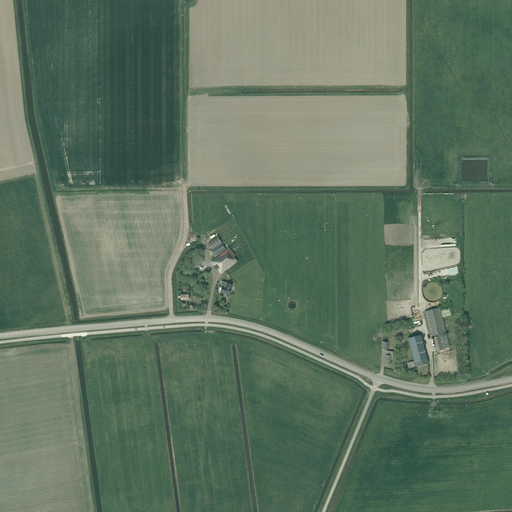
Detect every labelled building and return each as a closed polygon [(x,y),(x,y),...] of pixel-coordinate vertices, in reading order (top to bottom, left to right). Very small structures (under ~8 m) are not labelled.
[(212,250),(222,243),(218,237),(208,244),(212,250)] [(222,244),(211,251),(215,256),(226,249),(222,244)] [(229,248),(211,262),(218,270),(221,274),(237,261),(234,257),(236,256),(229,248)] [(229,295),(232,285),(224,282),(222,286),(221,286),(219,287),(218,290),(219,292),(221,292),(220,293),(229,295)] [(423,292),(422,293),(423,295),(423,296),(424,298),(424,299),(425,300),(427,301),(428,302),(429,302),(431,303),(432,303),(434,303),(436,302),(437,302),(438,301),(439,300),(441,299),(441,298),(442,296),(442,295),(443,293),(443,292),(442,290),(442,289),(441,287),(440,286),(439,285),(438,284),(436,283),(435,283),(433,283),(432,283),(430,283),(429,283),(427,284),(426,285),(425,286),(424,287),(423,289),(423,290),(423,292)] [(441,308),(425,312),(430,337),(434,336),(437,351),(443,350),(443,349),(450,347),(447,335),(444,335),(444,334),(447,333),(443,318),(452,315),(450,309),(441,311),(441,308)] [(414,361),(415,363),(427,360),(421,335),(408,338),(414,361)] [(385,356),(384,365),(390,365),(391,359),(393,359),(393,352),(387,351),(386,356),(385,356)] [(429,364),(427,360),(415,363),(414,361),(408,363),(409,368),(416,367),(429,364)]
